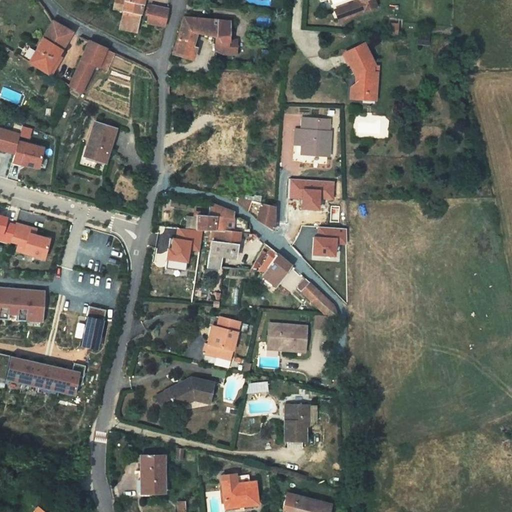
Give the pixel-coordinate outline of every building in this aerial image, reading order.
[(145,0),(117,0),(116,10),(125,12),(122,31),(139,35),(142,24),(145,0)] [(365,0),(367,5),(340,14),(343,24),(381,10),(377,0),(365,0)] [(152,6),(149,25),(166,28),(169,10),(152,6)] [(230,22),(185,17),(179,45),(176,56),(197,60),(200,45),(196,44),(198,34),(213,37),(216,38),(218,46),(222,47),(221,48),(225,52),(236,53),(237,41),(234,41),(229,40),(230,22)] [(57,26),(33,69),(55,82),(64,67),(61,65),(76,38),(57,26)] [(367,47),(347,56),(358,78),(362,76),(363,86),(354,92),(354,102),(364,103),(370,97),(379,97),(380,76),(378,76),(378,69),(367,47)] [(94,48),(73,93),(85,100),(99,71),(110,77),(118,60),(94,48)] [(303,119),(303,131),(329,133),(330,120),(303,119)] [(244,161),(247,125),(212,123),(211,136),(221,136),(220,159),(244,161)] [(109,170),(121,136),(100,129),(88,163),(109,170)] [(297,131),(296,144),(303,145),(303,153),(329,155),(331,133),(329,133),(303,131),(297,131)] [(0,154),(13,158),(18,140),(0,134),(0,154)] [(24,148),(26,142),(18,140),(13,158),(20,160),(24,148)] [(43,175),(49,156),(24,148),(20,160),(18,169),(26,171),(26,170),(33,172),(43,175)] [(289,198),(303,198),(302,209),(320,210),(320,199),(332,200),(333,182),(290,179),(289,198)] [(252,201),(239,199),(239,206),(256,221),(275,229),(277,205),(261,202),(252,201)] [(235,213),(209,203),(209,214),(196,213),(195,229),(212,230),(233,232),(239,233),(246,233),(247,224),(240,220),(234,220),(235,213)] [(14,246),(19,232),(9,229),(10,224),(0,221),(0,244),(13,249),(14,246)] [(172,250),(168,249),(167,260),(188,262),(190,249),(199,250),(201,232),(178,229),(177,240),(173,239),(172,250)] [(348,246),(347,230),(320,229),(319,240),(314,240),(313,257),(335,258),(336,245),(348,246)] [(35,235),(19,230),(19,232),(14,246),(21,248),(19,255),(46,263),(52,244),(38,240),(34,239),(35,235)] [(237,247),(239,233),(233,232),(212,230),(206,269),(219,270),(221,257),(234,259),(237,247)] [(277,253),(271,248),(258,275),(263,276),(277,253)] [(277,279),(283,282),(292,267),(277,253),(263,276),(261,278),(275,283),(277,279)] [(300,296),(328,325),(336,325),(339,326),(341,316),(309,286),(300,296)] [(14,292),(0,290),(0,320),(10,322),(11,319),(19,320),(18,325),(28,326),(29,323),(45,325),(47,295),(14,292)] [(98,355),(108,316),(91,312),(81,351),(98,355)] [(328,325),(318,324),(317,337),(327,338),(328,325)] [(241,330),(222,325),(219,335),(215,352),(210,351),(208,360),(232,366),(241,330)] [(336,325),(328,325),(327,338),(335,338),(336,325)] [(307,336),(270,333),(268,353),(285,354),(284,360),(305,361),(307,336)] [(219,335),(214,334),(210,351),(215,352),(219,335)] [(82,391),(87,371),(75,368),(74,375),(44,368),(4,358),(4,361),(0,360),(0,382),(2,383),(10,385),(23,388),(26,389),(40,392),(43,393),(57,396),(60,397),(75,401),(77,390),(82,391)] [(267,382),(248,384),(248,392),(267,391),(267,382)] [(209,411),(213,391),(190,385),(183,389),(184,392),(180,394),(178,392),(165,399),(165,400),(156,405),(164,420),(174,415),(193,405),(194,408),(209,411)] [(310,410),(290,409),(289,425),(286,425),(284,445),(304,446),(305,431),(306,422),(309,423),(310,410)] [(163,499),(163,462),(140,463),(140,487),(143,488),(144,499),(163,499)] [(220,485),(221,511),(255,511),(253,492),(248,492),(235,494),(234,486),(234,484),(220,485)] [(247,485),(234,486),(235,494),(248,492),(247,485)] [(330,511),(331,511),(287,500),(283,511),(330,511)]
